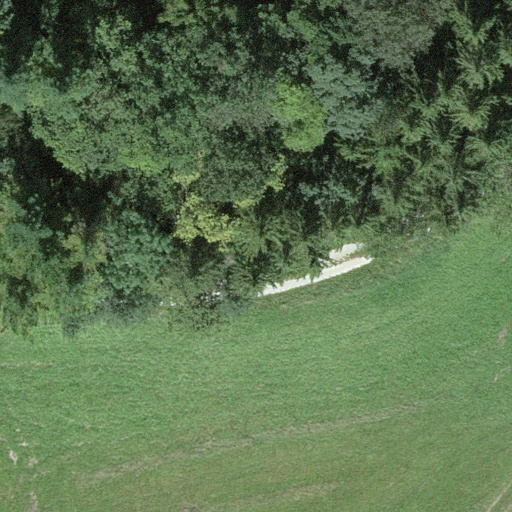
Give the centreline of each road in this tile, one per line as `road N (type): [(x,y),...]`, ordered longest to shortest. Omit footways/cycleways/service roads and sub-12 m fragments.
road 1 (track): [(0,282),(145,301),(265,283),(362,250),(511,139)]
road 2 (track): [(0,247),(43,206),(233,106)]
